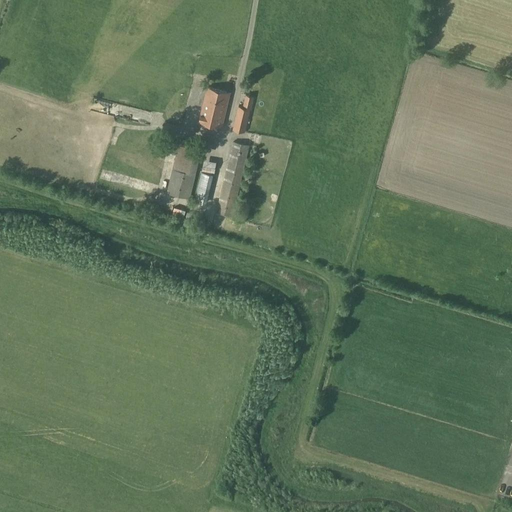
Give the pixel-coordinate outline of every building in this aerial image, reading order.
[(174,59),(174,72),(184,73),(185,59),(174,59)] [(164,100),(182,105),(189,79),(172,74),(164,100)] [(138,103),(157,97),(151,78),(132,83),(138,103)] [(230,92),(208,87),(200,121),(222,127),(230,92)] [(246,95),(244,107),(239,106),(233,129),(245,132),(254,97),(246,95)] [(195,149),(202,151),(211,153),(214,141),(198,137),(197,144),(195,149)] [(195,149),(197,144),(179,140),(172,169),(190,173),(196,175),(202,151),(195,149)] [(249,145),(241,143),(233,141),(217,212),(233,216),(249,145)] [(216,161),(204,160),(203,170),(215,172),(216,161)] [(167,193),(179,196),(190,199),(196,175),(190,173),(172,169),(167,193)] [(206,204),(213,174),(202,172),(195,200),(206,204)]
